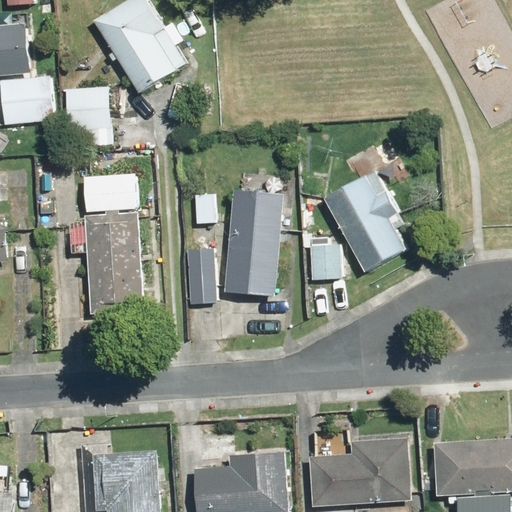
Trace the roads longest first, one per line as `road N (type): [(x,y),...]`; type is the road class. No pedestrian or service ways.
road 1 (residential): [(0,393),(299,370)]
road 2 (residential): [(299,370),(426,296),(485,267),(511,265)]
road 3 (residential): [(462,361),(299,370)]
